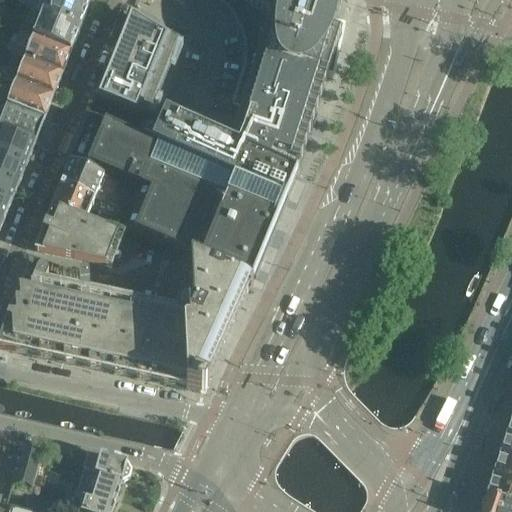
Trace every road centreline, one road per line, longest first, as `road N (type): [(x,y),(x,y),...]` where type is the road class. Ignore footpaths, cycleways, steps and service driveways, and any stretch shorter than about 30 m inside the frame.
road 1 (secondary): [(413,0),(395,74),(244,407)]
road 2 (secondary): [(289,395),(465,6)]
road 3 (residential): [(0,294),(118,0)]
road 4 (residential): [(244,407),(206,418),(0,367)]
road 5 (residential): [(0,422),(207,473)]
road 6 (secondary): [(399,495),(289,395)]
